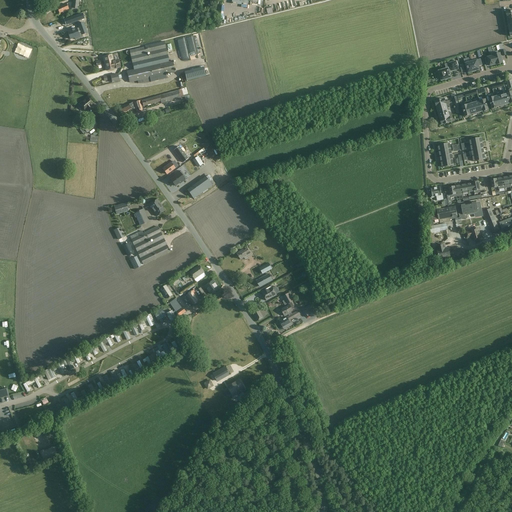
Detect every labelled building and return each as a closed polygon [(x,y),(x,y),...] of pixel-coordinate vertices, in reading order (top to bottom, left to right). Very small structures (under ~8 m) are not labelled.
[(66,10),(68,9),(66,4),(57,8),(59,13),(62,12),(63,13),(66,11),(66,10)] [(83,14),(64,20),(66,25),(84,19),(83,14)] [(67,32),(70,39),(79,36),(79,35),(81,34),(81,35),(87,33),(83,23),(78,25),(80,30),(77,30),(76,29),(67,32)] [(145,46),(145,47),(129,51),(132,64),(168,56),(164,41),(145,46)] [(498,51),(493,53),(497,65),(503,63),(500,53),(498,54),(498,51)] [(497,65),(493,53),(491,53),(492,56),(487,57),(487,58),(484,59),(486,64),(489,63),(490,66),(491,65),(491,66),(494,65),(494,64),(496,64),(497,65)] [(113,61),(113,58),(112,55),(103,57),(106,70),(115,68),(120,67),(118,60),(113,61)] [(469,62),(465,63),(468,73),(474,71),(471,62),(470,59),(468,60),(469,62)] [(480,59),(477,60),(471,62),(474,71),(480,70),(479,66),(482,65),(480,59)] [(172,61),(127,72),(129,83),(175,72),(172,61)] [(441,81),(445,80),(447,79),(451,78),(449,72),(452,71),(458,69),(456,61),(449,63),(451,68),(448,69),(448,68),(439,71),(439,72),(437,72),(438,77),(440,76),(441,81)] [(184,72),(186,81),(206,76),(204,68),(184,72)] [(109,72),(110,80),(118,78),(117,71),(109,72)] [(178,91),(159,96),(142,101),(143,106),(160,101),(161,104),(180,98),(178,91)] [(509,104),(506,93),(503,94),(503,91),(500,92),(503,105),(509,104)] [(498,107),(500,106),(501,108),(504,107),(503,105),(500,92),(497,93),(497,96),(494,97),(498,107)] [(498,107),(494,97),(491,98),(491,95),(488,96),(489,101),(492,110),(496,109),(496,108),(498,107)] [(87,98),(79,104),(85,111),(86,110),(87,112),(93,106),(92,105),(93,105),(87,98)] [(444,99),(435,102),(436,107),(446,104),(450,103),(449,101),(445,102),(444,99)] [(484,111),(484,112),(489,111),(485,100),(479,101),(482,112),(484,111)] [(477,114),(477,113),(474,103),(470,104),(469,101),(467,102),(471,115),(473,114),(473,116),(477,114)] [(479,101),(474,103),(477,113),(482,112),(479,101)] [(133,110),(132,108),(135,107),(134,102),(120,110),(124,118),(133,113),(132,111),(133,110)] [(465,105),(462,106),(463,110),(465,118),(469,117),(469,115),(471,115),(467,102),(465,103),(465,105)] [(448,110),(446,104),(436,107),(438,113),(448,110)] [(448,110),(438,113),(440,119),(452,115),(451,112),(448,113),(448,110)] [(451,122),(450,119),(453,118),(452,115),(440,119),(441,125),(451,122)] [(179,147),(174,150),(183,163),(188,159),(179,147)] [(171,176),(173,175),(171,171),(174,168),(171,163),(162,169),(166,174),(168,172),(171,176)] [(217,167),(206,174),(210,179),(220,173),(217,167)] [(181,172),(170,179),(175,187),(186,181),(181,172)] [(206,176),(187,190),(193,199),(212,185),(206,176)] [(472,183),(474,191),(474,194),(480,193),(479,182),(477,182),(473,182),(474,183),(472,183)] [(447,195),(448,200),(451,199),(451,198),(457,197),(455,187),(453,187),(453,186),(450,187),(449,188),(450,194),(447,195)] [(437,201),(443,200),(442,194),(441,194),(440,187),(431,189),(432,194),(431,194),(432,198),(434,198),(434,197),(436,196),(437,201)] [(149,205),(156,216),(164,211),(157,200),(149,205)] [(476,205),(476,202),(456,206),(460,220),(467,218),(467,214),(477,212),(478,216),(482,216),(480,204),(476,205)] [(116,215),(129,211),(128,209),(131,209),(129,204),(127,205),(126,203),(114,207),(116,215)] [(450,217),(450,220),(457,218),(455,206),(437,210),(437,209),(430,210),(432,221),(439,219),(440,224),(447,222),(446,218),(450,217)] [(134,213),(140,225),(148,221),(143,209),(134,213)] [(495,220),(491,212),(490,209),(484,211),(489,223),(488,223),(493,233),(499,231),(495,220)] [(511,217),(511,218),(499,223),(503,232),(511,228),(511,217)] [(439,223),(435,226),(438,229),(436,231),(440,236),(446,231),(439,223)] [(129,237),(143,265),(170,252),(157,226),(143,233),(142,231),(129,237)] [(124,237),(119,227),(119,228),(114,230),(118,239),(119,239),(124,237)] [(471,237),(473,241),(482,238),(479,228),(471,230),(472,230),(464,232),(466,240),(470,238),(470,237),(471,237)] [(128,244),(123,246),(128,256),(133,254),(130,248),(130,247),(130,245),(129,246),(128,244)] [(445,245),(441,246),(437,246),(438,250),(437,251),(439,259),(450,257),(448,248),(446,249),(445,245)] [(243,250),(237,254),(241,259),(244,257),(245,259),(248,257),(246,254),(250,252),(248,249),(244,251),(243,250)] [(136,256),(130,260),(134,269),(141,266),(136,256)] [(260,268),(263,274),(272,269),(269,263),(260,268)] [(204,272),(202,269),(200,266),(190,272),(194,279),(204,272)] [(273,281),(269,274),(257,281),(260,287),(273,281)] [(171,281),(174,286),(180,282),(177,277),(171,281)] [(205,286),(211,295),(219,289),(213,280),(205,286)] [(173,295),(166,285),(161,289),(167,299),(173,295)] [(266,291),(263,293),(266,300),(276,295),(279,293),(279,292),(276,287),(275,286),(272,288),(271,286),(265,289),(266,291)] [(201,288),(198,290),(198,289),(195,291),(194,289),(186,295),(188,297),(186,299),(188,302),(189,301),(192,306),(206,296),(201,288)] [(288,304),(293,301),(288,293),(283,296),(288,304)] [(176,299),(170,303),(179,316),(186,312),(183,307),(182,308),(176,299)] [(285,316),(288,314),(289,316),(292,314),(291,312),(293,311),(291,308),(294,307),(292,303),(288,305),(289,306),(282,309),(283,310),(282,311),(285,316)] [(306,317),(314,313),(310,306),(304,309),(305,311),(303,312),(306,317)] [(266,309),(261,312),(259,307),(251,312),(257,322),(269,315),(266,309)] [(162,308),(158,310),(162,318),(166,315),(162,308)] [(171,322),(177,319),(172,310),(166,314),(171,322)] [(284,330),(292,326),(289,321),(300,314),(298,311),(292,314),(289,316),(287,317),(287,318),(280,321),(280,323),(279,324),(281,327),(283,327),(284,330)] [(163,359),(159,350),(155,352),(160,361),(163,359)] [(56,364),(61,374),(64,372),(59,363),(56,364)] [(46,375),(53,372),(50,366),(44,369),(46,375)] [(226,367),(213,374),(217,381),(229,374),(226,367)] [(89,377),(96,374),(93,368),(86,372),(89,377)] [(27,378),(31,385),(41,381),(38,373),(27,378)] [(227,386),(233,396),(245,389),(239,380),(227,386)] [(7,388),(0,389),(0,397),(9,395),(7,388)] [(63,411),(59,403),(55,405),(57,409),(54,411),(56,415),(63,411)]
